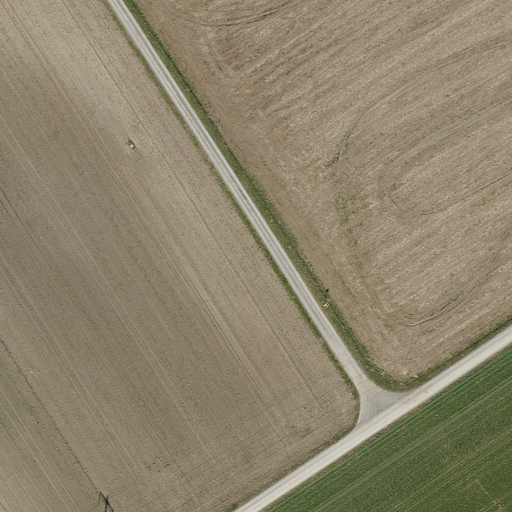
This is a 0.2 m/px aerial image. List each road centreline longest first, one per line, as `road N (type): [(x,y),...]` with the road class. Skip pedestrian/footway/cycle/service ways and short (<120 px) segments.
road 1 (track): [(115,0),(387,418)]
road 2 (track): [(247,511),(511,334)]
